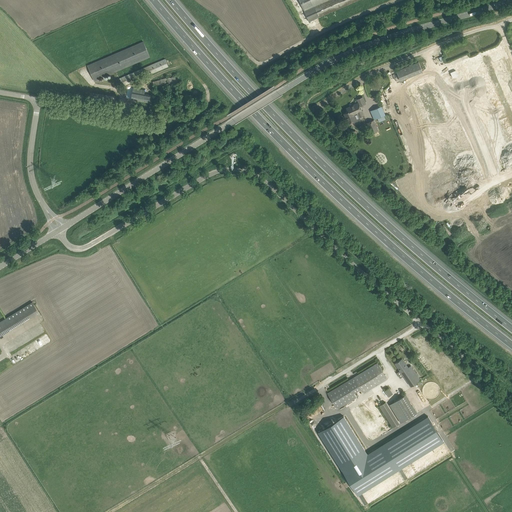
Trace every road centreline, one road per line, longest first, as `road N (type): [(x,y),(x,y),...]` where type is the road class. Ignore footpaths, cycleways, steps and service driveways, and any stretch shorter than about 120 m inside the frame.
road 1 (unclassified): [(511,405),(263,180),(242,170),(214,172),(85,247),(72,248),(58,230)]
road 2 (tertiary): [(64,227),(339,57),(511,0)]
road 3 (motorway): [(154,0),(334,194),(511,345)]
road 4 (motorway): [(511,329),(343,184),(172,0)]
road 5 (track): [(318,390),(367,449),(473,380),(511,419)]
road 6 (unclassified): [(219,24),(265,63),(399,0)]
road 7 (unclassified): [(38,99),(174,121),(200,107),(204,84)]
